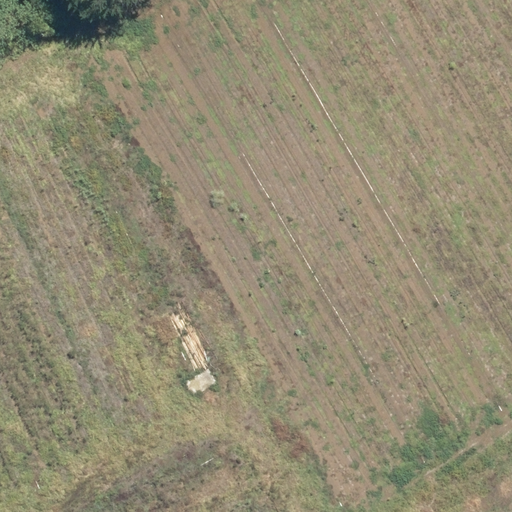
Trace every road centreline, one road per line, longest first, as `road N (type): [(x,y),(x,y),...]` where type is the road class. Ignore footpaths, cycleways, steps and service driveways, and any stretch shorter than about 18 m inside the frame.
road 1 (track): [(46,511),(191,434),(221,430),(250,446),(293,511)]
road 2 (track): [(343,511),(511,424)]
